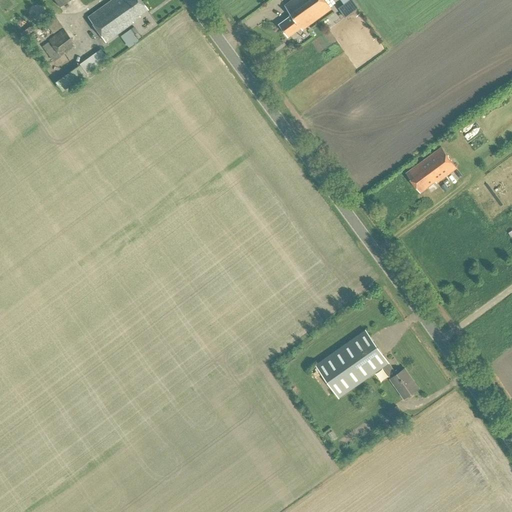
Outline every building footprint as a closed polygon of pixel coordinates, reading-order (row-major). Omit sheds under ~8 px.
[(111,0),(88,17),(106,42),(133,23),(132,21),(139,16),(138,16),(147,10),(140,0),(111,0)] [(291,15),(279,24),(288,36),(300,27),(302,30),(331,8),(325,0),(291,0),(284,5),(291,15)] [(24,36),(33,30),(31,26),(21,32),(24,36)] [(139,32),(134,26),(129,29),(133,36),(139,32)] [(75,45),(62,29),(47,40),(49,42),(42,47),(54,62),(61,57),(75,45)] [(100,64),(107,59),(100,49),(92,54),(100,64)] [(457,168),(441,146),(406,173),(421,192),(435,181),(437,183),(457,168)] [(419,387),(405,367),(397,373),(367,329),(315,365),(339,398),(383,367),(404,397),(419,387)] [(397,406),(387,413),(392,420),(402,413),(397,406)]
